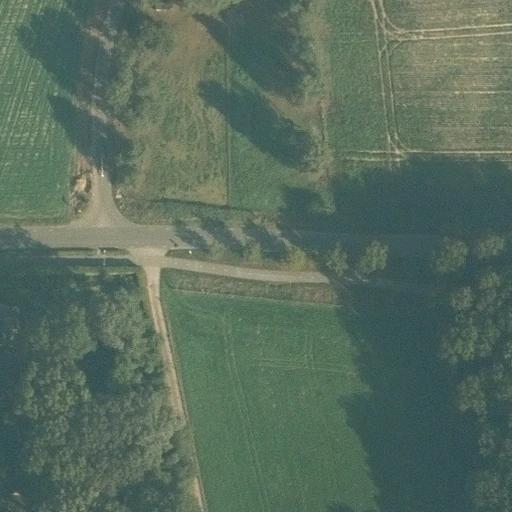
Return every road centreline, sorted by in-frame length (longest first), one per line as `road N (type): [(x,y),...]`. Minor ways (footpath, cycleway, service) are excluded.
road 1 (unclassified): [(99,231),(511,226)]
road 2 (track): [(146,257),(200,511)]
road 3 (unclassified): [(99,231),(99,129),(118,0)]
